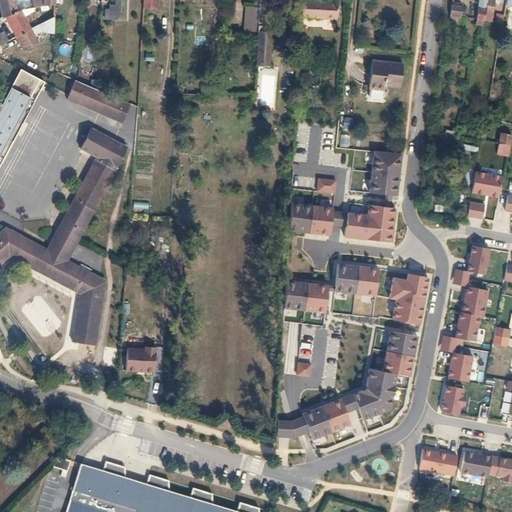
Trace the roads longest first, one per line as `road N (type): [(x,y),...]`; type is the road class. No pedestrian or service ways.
road 1 (residential): [(0,377),(286,471),(381,442),(417,419)]
road 2 (residential): [(427,234),(407,202),(435,0)]
road 3 (residential): [(417,419),(444,257),(435,245)]
road 4 (residential): [(294,247),(399,258),(435,245)]
